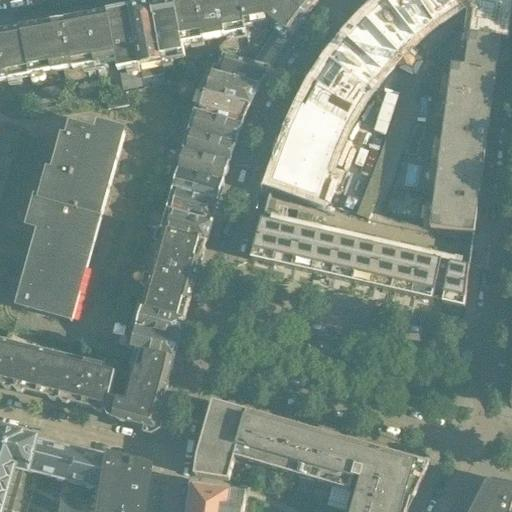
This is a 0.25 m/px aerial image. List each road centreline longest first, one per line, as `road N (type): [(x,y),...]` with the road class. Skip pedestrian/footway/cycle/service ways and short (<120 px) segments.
road 1 (residential): [(219,293),(263,138),(312,45),(352,0)]
road 2 (residential): [(199,365),(442,435),(476,437)]
road 3 (residential): [(486,356),(219,293)]
road 4 (residential): [(176,454),(0,411)]
road 5 (residential): [(511,177),(486,356)]
